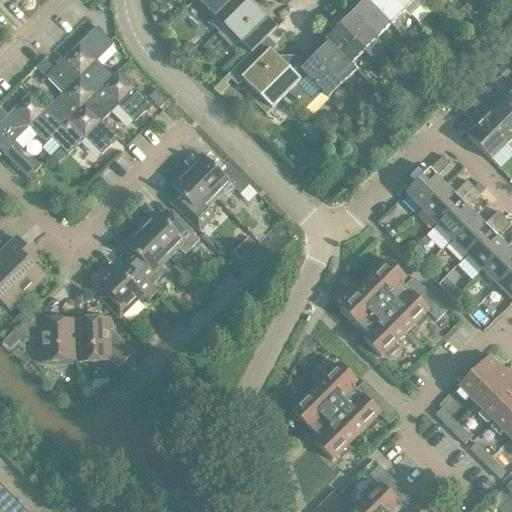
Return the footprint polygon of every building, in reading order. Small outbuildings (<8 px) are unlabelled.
[(195,0),(213,18),(208,23),(218,33),(224,28),(223,27),(249,2),(249,3),(252,0),(195,0)] [(353,14),(378,39),(391,26),(391,25),(366,0),(355,0),(355,1),(361,7),(353,14)] [(366,0),(391,25),(391,26),(396,31),(410,17),(393,0),(366,0)] [(393,0),(410,17),(424,2),(421,0),(393,0)] [(277,30),(249,3),(249,2),(223,27),(224,28),(250,54),(251,55),(268,38),(268,39),(277,30)] [(363,53),(378,39),(353,14),(346,22),(340,15),(333,22),(363,53)] [(350,66),(363,53),(333,22),(327,28),(333,34),(326,41),(350,66)] [(97,63),(111,49),(114,46),(96,29),(63,62),(96,95),(113,79),(113,78),(97,63)] [(272,53),(277,48),(268,39),(268,38),(251,55),(250,54),(228,76),(238,86),(243,82),(260,99),(255,104),(267,115),(289,93),(300,82),(289,71),(294,66),(295,58),(281,58),(279,60),(272,53)] [(350,66),(326,41),(323,38),(316,44),(323,50),(315,58),(343,86),(356,72),(350,66)] [(322,94),(328,100),(343,86),(315,58),(311,62),(308,58),(295,58),(294,66),(289,71),(300,82),(289,93),(305,111),(322,94)] [(85,107),(96,95),(63,62),(46,79),(62,95),(46,111),(63,128),(85,107)] [(511,75),(508,72),(502,78),(511,88),(511,75)] [(101,123),(102,123),(118,107),(135,123),(152,106),(118,73),(113,78),(113,79),(96,95),(85,107),(101,123)] [(511,119),(511,88),(502,78),(494,86),(507,99),(499,106),(511,119)] [(154,101),(163,110),(172,102),(163,92),(154,101)] [(0,149),(30,179),(61,149),(52,139),(63,128),(46,111),(30,94),(8,117),(3,112),(0,113),(0,149)] [(511,141),(511,119),(499,106),(491,115),(478,102),(472,108),(509,145),(511,141)] [(119,139),(102,123),(101,123),(85,107),(63,128),(52,139),(61,149),(68,156),(85,140),(101,156),(119,139)] [(492,162),(509,145),(472,108),(464,116),(477,129),(468,138),(492,162)] [(186,172),(215,201),(231,186),(240,195),(249,187),(227,164),(218,173),(202,157),(186,172)] [(432,168),(405,194),(422,211),(445,187),(437,178),(450,165),(442,157),(432,168)] [(215,218),(207,210),(215,201),(186,172),(171,187),(188,204),(180,212),(200,233),(215,218)] [(437,226),(474,189),(467,183),(454,196),(445,187),(422,211),(437,226)] [(452,241),(476,218),(467,209),(481,196),(474,189),(437,226),(452,241)] [(467,257),(504,220),(498,213),(484,226),(476,218),(452,241),(467,257)] [(199,242),(180,222),(172,230),(155,214),(140,229),(169,259),(179,250),(185,256),(199,242)] [(506,248),(499,240),(511,227),(504,220),(467,257),(483,272),(506,248)] [(160,268),(169,259),(140,229),(124,244),(141,261),(133,269),(139,275),(151,288),(166,273),(160,268)] [(16,241),(0,256),(0,301),(9,311),(43,278),(30,265),(35,260),(16,241)] [(498,287),(511,272),(511,253),(506,248),(483,272),(498,287)] [(388,262),(340,311),(367,338),(363,342),(381,360),(428,313),(437,322),(447,312),(414,279),(405,288),(401,285),(406,280),(388,262)] [(151,288),(139,275),(131,283),(114,266),(98,283),(107,292),(100,300),(119,319),(143,296),(148,302),(157,293),(151,288)] [(511,272),(498,287),(511,301),(511,272)] [(76,362),(74,322),(40,323),(32,315),(13,333),(21,341),(40,340),(41,364),(76,362)] [(74,322),(76,362),(76,364),(110,362),(117,370),(133,355),(112,332),(109,333),(108,320),(74,322)] [(476,406),(509,373),(505,370),(504,371),(489,357),(458,388),(476,406)] [(339,366),(291,414),(318,440),(314,445),(333,463),(379,416),(389,425),(398,416),(364,382),(356,391),(352,388),(357,384),(339,366)] [(493,423),(511,404),(511,378),(511,376),(509,373),(476,406),(493,423)] [(511,440),(511,438),(511,404),(493,423),(511,440)] [(450,432),(457,425),(442,410),(436,417),(450,432)] [(457,425),(450,432),(465,446),(471,439),(457,425)] [(485,466),(492,459),(477,445),(470,451),(485,466)] [(492,459),(485,466),(499,480),(506,473),(492,459)] [(380,486),(353,511),(415,511),(412,508),(408,511),(407,511),(405,509),(413,501),(379,467),(370,477),(380,486)] [(25,511),(0,485),(0,511),(25,511)] [(497,510),(507,499),(501,493),(491,504),(497,510)]
